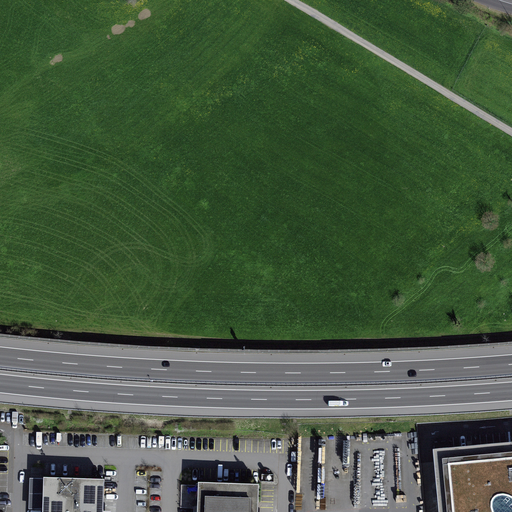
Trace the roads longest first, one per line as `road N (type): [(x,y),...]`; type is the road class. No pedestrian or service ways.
road 1 (motorway): [(0,383),(216,399),(511,392)]
road 2 (motorway): [(511,363),(293,372),(0,356)]
